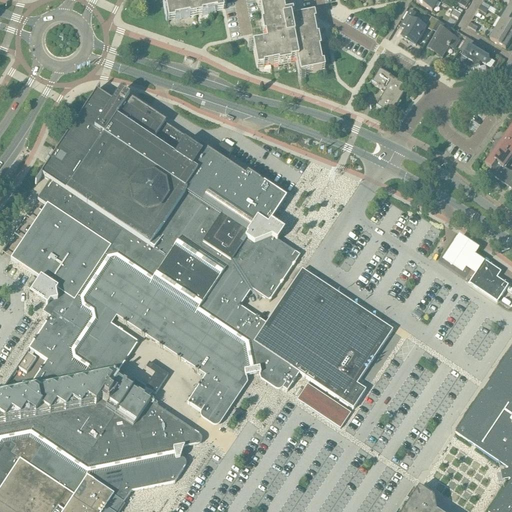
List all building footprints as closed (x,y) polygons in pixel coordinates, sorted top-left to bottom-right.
[(223,9),(221,0),(163,0),(168,20),(174,19),(174,20),(189,17),(217,11),(217,10),(223,9)] [(263,68),(295,62),(297,62),(300,76),(322,72),(320,66),(321,65),(319,50),(313,22),(312,23),(311,16),(293,20),(291,12),(293,11),(292,7),(283,8),(281,0),(276,0),(259,3),(261,10),(260,10),(266,44),(252,47),(256,69),(262,67),(263,68)] [(439,3),(434,0),(418,0),(416,3),(433,13),(439,3)] [(480,7),(488,12),(491,8),(483,3),(480,7)] [(488,12),(480,7),(478,11),(486,15),(488,12)] [(511,11),(508,10),(502,20),(511,25),(511,11)] [(451,16),(458,20),(461,15),(454,11),(451,16)] [(416,16),(410,12),(400,29),(405,32),(401,38),(416,47),(427,29),(413,21),(416,16)] [(450,17),(445,26),(451,30),(452,31),(458,22),(450,17)] [(511,25),(502,20),(496,30),(511,39),(511,25)] [(453,50),(459,41),(448,34),(451,30),(445,26),(439,23),(439,22),(433,32),(438,35),(428,51),(442,59),(449,48),(450,49),(451,48),(453,50)] [(470,24),(468,28),(476,33),(478,29),(470,24)] [(490,41),(506,50),(511,40),(511,39),(496,30),(490,41)] [(465,54),(456,69),(463,74),(466,68),(470,70),(480,67),(481,64),(486,67),(491,70),(495,63),(490,60),(475,51),(478,46),(467,39),(460,51),(465,54)] [(379,72),(371,85),(385,93),(376,109),(391,117),(407,89),(390,79),(390,78),(379,72)] [(0,511),(118,511),(123,505),(131,493),(174,484),(183,471),(185,468),(185,467),(186,466),(186,465),(186,464),(185,463),(185,462),(184,461),(184,460),(183,460),(182,460),(181,460),(180,460),(180,459),(175,460),(174,456),(173,452),(184,450),(184,449),(198,446),(199,446),(199,445),(200,445),(201,444),(201,443),(202,442),(202,441),(202,440),(201,439),(201,438),(200,437),(199,437),(194,433),(155,407),(150,404),(147,402),(150,397),(143,392),(146,389),(155,396),(159,390),(168,377),(149,364),(146,369),(155,375),(146,388),(137,382),(120,379),(119,379),(115,384),(112,382),(125,364),(126,363),(126,362),(127,361),(127,360),(137,346),(138,345),(138,344),(111,325),(114,321),(111,319),(114,316),(123,322),(123,323),(124,324),(124,323),(125,324),(126,325),(127,324),(141,334),(141,335),(142,336),(142,335),(143,336),(144,337),(145,336),(159,346),(159,347),(160,348),(160,347),(161,348),(162,349),(162,348),(177,358),(177,359),(178,360),(178,359),(179,360),(180,361),(180,360),(195,370),(195,371),(196,372),(196,371),(197,372),(198,373),(198,372),(205,377),(201,384),(200,383),(199,385),(200,385),(199,386),(199,385),(198,387),(187,404),(188,405),(189,406),(189,405),(201,413),(215,423),(244,379),(246,379),(246,377),(251,376),(259,374),(259,376),(261,376),(273,384),(282,390),(287,393),(292,385),(293,385),(293,384),(293,383),(294,383),(295,382),(294,382),(295,381),(299,375),(353,411),(366,392),(365,392),(357,386),(380,350),(389,336),(392,332),(388,329),(311,278),(302,271),(266,325),(259,321),(259,320),(258,319),(258,320),(257,319),(256,318),(241,309),(241,308),(241,307),(240,307),(250,292),(251,292),(252,292),(269,303),(270,302),(271,301),(270,301),(280,286),(281,286),(282,285),(281,285),(282,284),(283,283),(282,283),(290,271),(292,268),(293,268),(294,267),(293,267),(294,266),(295,265),(294,265),(299,257),(300,257),(277,242),(277,241),(275,240),(277,238),(277,237),(273,227),(272,227),(270,226),(272,224),(270,223),(286,200),(247,174),(245,177),(241,175),(236,172),(228,166),(209,154),(209,153),(200,148),(197,152),(189,147),(192,143),(182,137),(164,125),(165,124),(125,98),(126,96),(125,94),(124,92),(122,92),(121,92),(119,93),(112,104),(97,94),(99,90),(100,90),(99,89),(98,89),(61,145),(57,151),(56,153),(48,165),(35,184),(35,185),(36,185),(41,177),(49,182),(44,191),(37,200),(46,206),(35,224),(34,224),(23,241),(22,242),(11,260),(10,260),(40,280),(39,281),(40,282),(36,287),(41,290),(44,293),(44,294),(46,304),(47,304),(45,307),(46,308),(43,313),(50,318),(49,319),(48,321),(47,321),(46,322),(47,322),(46,323),(45,324),(46,324),(36,339),(35,339),(34,340),(35,340),(34,341),(33,342),(34,342),(28,350),(46,362),(46,363),(42,369),(41,369),(40,370),(41,370),(40,371),(39,372),(40,372),(25,394),(21,400),(19,398),(8,400),(6,402),(6,403),(4,401),(0,402),(0,511)] [(511,140),(506,136),(500,144),(496,141),(494,145),(511,157),(511,140)] [(229,157),(233,151),(221,143),(217,149),(229,157)] [(486,164),(485,165),(492,170),(489,174),(501,182),(507,187),(511,190),(511,173),(505,169),(511,159),(511,157),(494,145),(492,147),(496,150),(486,164)] [(275,240),(277,241),(285,228),(272,220),(270,223),(271,224),(270,226),(273,227),(277,237),(275,240)] [(466,268),(477,275),(485,262),(474,255),(479,248),(459,235),(442,260),(462,273),(466,268)] [(508,287),(497,279),(496,278),(499,274),(487,266),(481,275),(478,273),(475,277),(473,281),(471,283),(470,285),(498,303),(498,302),(500,299),(502,297),(508,287)] [(485,390),(456,434),(472,445),(476,448),(509,469),(508,471),(503,472),(505,481),(510,480),(511,481),(509,484),(494,506),(489,511),(511,511),(511,349),(491,381),(485,389),(485,390)] [(26,353),(17,368),(26,374),(36,360),(27,354),(26,353)] [(304,393),(298,401),(302,404),(308,395),(304,393)] [(435,511),(433,504),(433,500),(418,490),(403,511),(435,511)]
